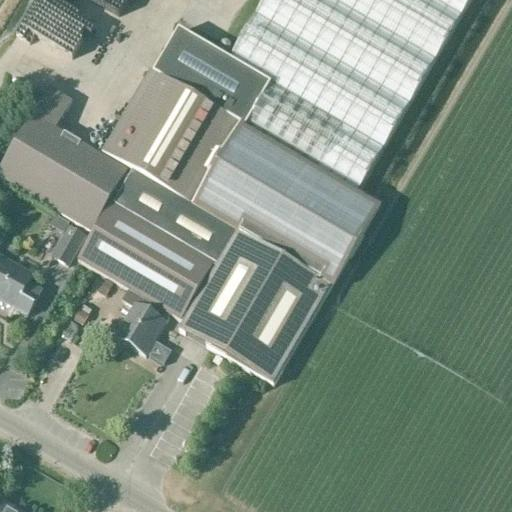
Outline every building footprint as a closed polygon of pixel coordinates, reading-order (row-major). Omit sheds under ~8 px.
[(333,293),(329,292),(377,210),(358,199),(474,0),(268,0),(230,65),(176,32),(102,160),(57,134),(74,105),(51,91),(0,175),(0,183),(93,238),(79,265),(109,282),(116,287),(128,294),(122,306),(131,311),(115,343),(147,362),(172,320),(181,326),(214,268),(218,270),(180,335),(275,391),(333,293)] [(51,261),(69,272),(87,241),(69,230),(51,261)] [(35,281),(21,273),(0,260),(0,304),(28,320),(30,316),(43,295),(31,288),(35,281)] [(108,300),(116,287),(109,282),(101,296),(108,300)] [(75,324),(82,329),(88,318),(82,314),(75,324)] [(203,396),(217,402),(226,385),(212,378),(203,396)]
